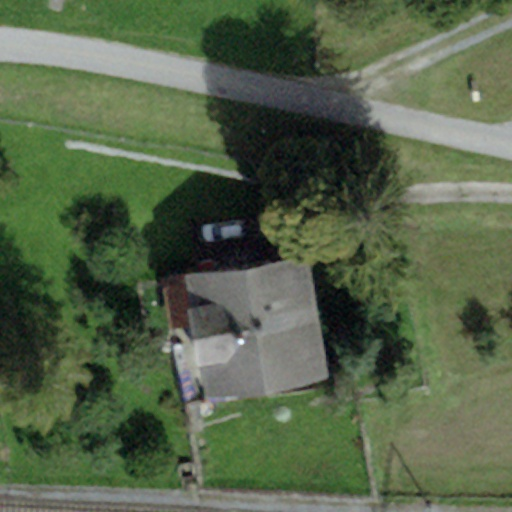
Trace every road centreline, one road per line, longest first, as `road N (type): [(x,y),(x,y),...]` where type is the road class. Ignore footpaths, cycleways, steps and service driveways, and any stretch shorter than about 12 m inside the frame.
road 1 (unclassified): [(0,44),(68,51),(511,146)]
road 2 (track): [(340,108),(511,22)]
